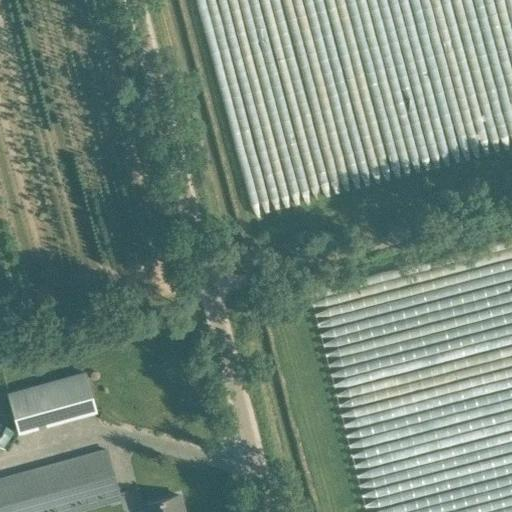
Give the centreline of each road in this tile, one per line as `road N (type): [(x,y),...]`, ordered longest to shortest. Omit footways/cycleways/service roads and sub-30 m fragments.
road 1 (track): [(511,201),(0,347)]
road 2 (unclassified): [(267,511),(134,0)]
